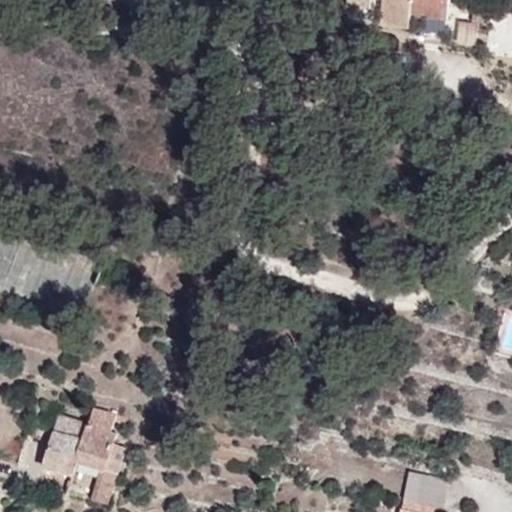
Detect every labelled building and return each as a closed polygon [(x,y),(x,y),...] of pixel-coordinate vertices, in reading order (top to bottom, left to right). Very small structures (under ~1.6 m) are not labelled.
[(416,0),(441,4),(441,0),(367,0),(366,7),(402,12),(403,0),(416,0)] [(101,419),(104,401),(107,386),(83,382),(79,399),(49,392),(46,408),(83,416),(101,419)] [(119,455),(128,405),(104,401),(101,419),(83,416),(75,447),(96,451),(119,455)] [(75,447),(83,416),(46,408),(39,440),(75,447)] [(115,480),(119,455),(96,451),(92,476),(115,480)] [(455,496),(461,471),(424,463),(420,488),(455,496)] [(454,506),(455,496),(420,488),(417,497),(454,506)] [(455,511),(456,506),(454,506),(417,497),(415,496),(411,511),(455,511)]
